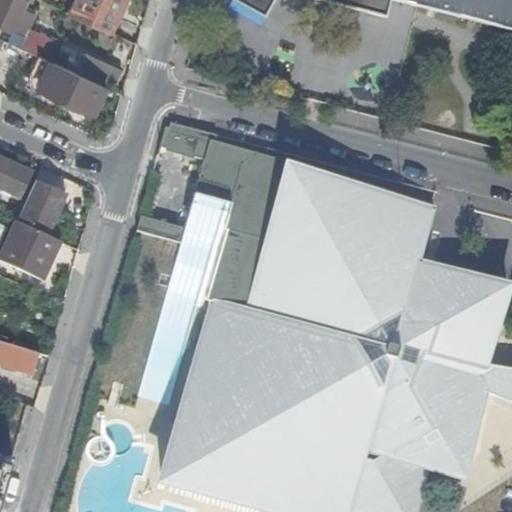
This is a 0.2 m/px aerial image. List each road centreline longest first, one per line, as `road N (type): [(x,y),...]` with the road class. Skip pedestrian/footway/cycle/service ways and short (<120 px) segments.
road 1 (residential): [(511,182),(148,91)]
road 2 (residential): [(29,511),(125,176)]
road 3 (residential): [(0,119),(125,176)]
